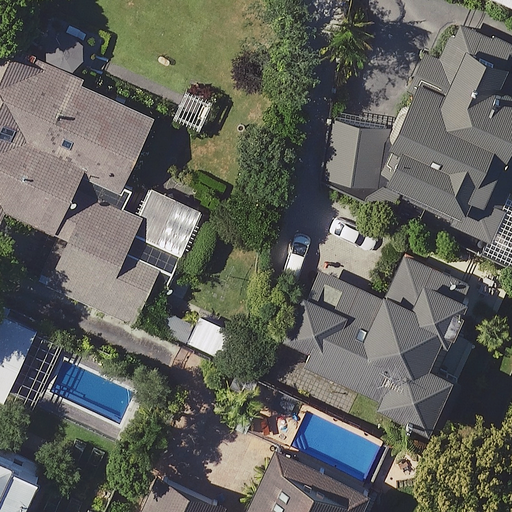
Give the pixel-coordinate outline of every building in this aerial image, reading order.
[(167,120),(90,82),(113,36),(40,0),(18,46),(0,37),(0,207),(45,229),(26,268),(222,364),(240,326),(171,294),(211,214),(138,178),(167,120)] [(427,92),(387,196),(511,244),(511,69),(504,66),(511,48),(447,23),(421,90),(427,92)] [(388,130),(343,123),(333,177),(379,185),(388,130)] [(480,288),(411,257),(392,299),(326,270),(296,338),(317,347),(310,361),(390,397),(387,404),(444,430),(482,348),(458,337),(480,288)] [(45,327),(0,307),(0,394),(12,400),(45,327)] [(364,511),(376,488),(284,443),(250,511),(230,511),(162,479),(145,511),(364,511)] [(0,511),(23,511),(44,465),(0,445),(0,511)]
